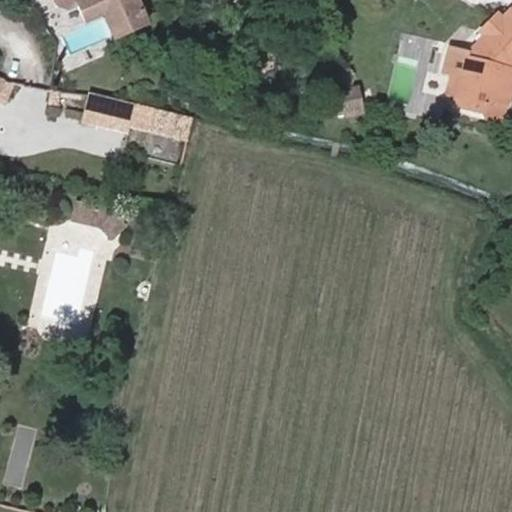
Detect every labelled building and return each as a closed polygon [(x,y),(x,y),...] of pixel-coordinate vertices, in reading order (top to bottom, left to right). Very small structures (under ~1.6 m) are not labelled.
[(52,0),(55,5),(67,9),(76,4),(84,23),(103,14),(113,39),(146,25),(134,0),(52,0)] [(480,114),(483,119),(499,124),(503,107),(505,108),(511,85),(508,82),(511,72),(511,71),(511,12),(510,12),(502,20),(497,15),(481,32),(486,37),(470,54),(450,49),(444,74),(453,76),(448,95),(461,109),(480,114)] [(359,87),(331,92),(334,112),(361,107),(359,87)] [(107,101),(89,97),(84,123),(102,126),(107,101)] [(107,101),(102,126),(128,132),(129,129),(129,125),(133,106),(126,104),(107,101)] [(133,106),(129,125),(186,141),(191,122),(155,112),(133,106)] [(107,212),(75,203),(71,222),(98,230),(112,240),(124,228),(107,212)]
